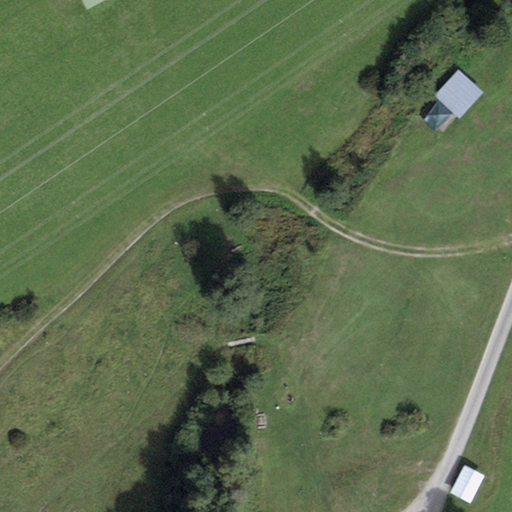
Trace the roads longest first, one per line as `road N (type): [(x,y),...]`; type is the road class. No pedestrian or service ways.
road 1 (track): [(0,369),(166,216),(200,196),(273,190),(356,237),(428,253),(511,238)]
road 2 (track): [(511,305),(426,511)]
